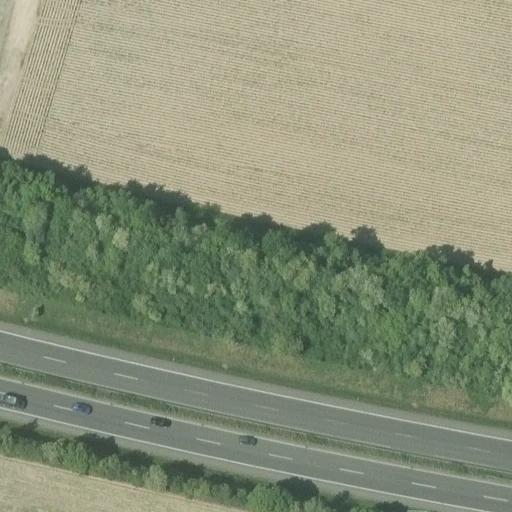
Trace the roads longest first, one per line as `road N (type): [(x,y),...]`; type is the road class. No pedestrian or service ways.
road 1 (motorway): [(511,450),(0,340)]
road 2 (motorway): [(0,387),(511,497)]
